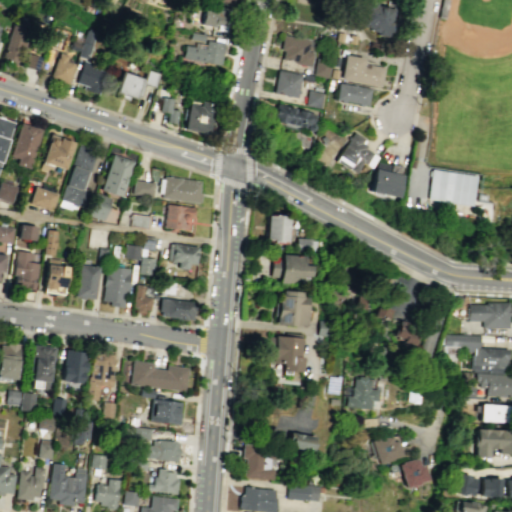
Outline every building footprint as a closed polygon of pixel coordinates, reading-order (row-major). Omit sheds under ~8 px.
[(357,24),(368,26),(367,29),(376,31),(375,34),(384,36),(385,30),(391,31),(393,20),(388,19),(391,7),(361,1),(357,24)] [(225,28),(229,9),(215,6),(214,9),(203,7),(199,23),(225,28)] [(338,44),(341,23),(357,26),(354,46),(338,44)] [(0,56),(11,24),(25,29),(14,61),(0,56)] [(76,56),(86,59),(94,33),(84,30),(76,56)] [(315,41),(282,34),(279,49),(283,50),(282,58),(310,65),(315,41)] [(224,44),(205,40),(204,45),(195,43),(194,47),(183,45),(180,58),(220,65),(224,44)] [(66,54),(56,52),(49,78),(67,82),(72,63),(64,61),(66,54)] [(21,67),(26,53),(39,57),(34,71),(21,67)] [(336,73),(329,71),(334,53),(340,55),(336,73)] [(381,85),(385,66),(362,63),(363,57),(343,54),(339,78),(381,85)] [(313,74),(316,57),(331,60),(327,77),(313,74)] [(73,84),(96,93),(104,71),(81,62),(73,84)] [(112,92),(119,71),(140,78),(142,79),(145,69),(156,73),(152,87),(143,84),(138,97),(134,96),(133,99),(112,92)] [(301,75),(277,71),(273,94),(296,98),(301,75)] [(334,100),(337,82),(369,88),(366,106),(334,100)] [(304,105),(307,90),(323,94),(319,109),(304,105)] [(158,112),(166,112),(165,122),(175,123),(175,110),(169,110),(170,98),(159,97),(158,112)] [(186,103),(180,129),(205,134),(212,103),(196,100),(196,105),(186,103)] [(311,124),(312,127),(311,130),(308,131),(305,130),(304,127),(282,121),(281,123),(273,121),(274,119),(270,118),(275,103),(314,114),(311,124)] [(0,160),(13,122),(0,117),(0,160)] [(6,155),(16,123),(38,130),(26,168),(13,164),(15,158),(6,155)] [(372,153),(364,148),(365,146),(360,142),(363,138),(352,131),(333,160),(353,174),(361,162),(365,164),(372,153)] [(39,161),(48,135),(70,142),(61,169),(39,161)] [(57,205),(69,209),(69,207),(74,208),(75,205),(84,207),(88,194),(85,193),(86,189),(81,188),(86,172),(88,173),(95,150),(76,144),(57,205)] [(99,191),(111,154),(131,161),(119,198),(99,191)] [(368,193),(373,169),(402,175),(396,199),(368,193)] [(425,200),(471,206),(475,174),(429,169),(425,200)] [(158,197),(160,175),(198,180),(195,202),(158,197)] [(129,193),(130,179),(151,182),(150,196),(129,193)] [(0,200),(0,181),(13,186),(8,203),(0,200)] [(25,204),(31,186),(54,194),(48,212),(25,204)] [(101,221),(87,216),(95,193),(108,198),(101,221)] [(161,227),(164,204),(190,207),(187,230),(161,227)] [(127,225),(128,213),(147,215),(145,228),(127,225)] [(262,241),(264,215),(285,217),(283,243),(262,241)] [(33,226),(31,240),(14,238),(16,224),(33,226)] [(0,243),(0,225),(11,227),(8,244),(0,243)] [(40,254),(43,229),(54,230),(50,255),(40,254)] [(140,248),(141,236),(154,238),(152,250),(140,248)] [(311,239),(292,238),(292,250),(311,251),(311,239)] [(169,261),(172,243),(197,247),(194,265),(187,264),(186,269),(177,268),(177,262),(169,261)] [(137,246),(136,259),(121,257),(122,244),(137,246)] [(95,260),(96,247),(105,248),(103,261),(95,260)] [(11,274),(15,250),(29,252),(28,261),(36,263),(32,290),(12,287),(14,275),(11,274)] [(299,255),(276,254),(276,257),(267,256),(267,277),(274,277),(274,282),(305,283),(305,265),(298,264),(299,255)] [(135,274),(137,256),(151,258),(149,275),(135,274)] [(41,289),(45,259),(58,260),(58,265),(65,265),(62,288),(53,287),(52,290),(41,289)] [(71,296),(75,264),(95,266),(91,298),(71,296)] [(101,300),(105,266),(128,269),(123,303),(101,300)] [(130,308),(133,285),(151,287),(148,311),(130,308)] [(273,325),(303,325),(304,291),(274,290),(273,325)] [(157,316),(159,298),(192,302),(190,320),(157,316)] [(480,327),(508,328),(508,303),(466,302),(466,320),(480,320),(480,327)] [(378,304),(393,309),(390,320),(377,316),(378,304)] [(396,318),(410,322),(419,326),(413,345),(404,343),(406,337),(395,335),(397,328),(394,326),(396,318)] [(300,337),(269,335),(267,361),(281,362),(281,371),(298,372),(300,337)] [(17,344),(0,342),(0,377),(15,379),(17,344)] [(53,347),(32,344),(26,386),(47,389),(53,347)] [(59,381),(81,383),(83,352),(62,350),(59,381)] [(97,385),(109,387),(113,354),(90,352),(84,399),(95,400),(97,385)] [(183,390),(185,367),(163,365),(163,369),(151,367),(151,362),(129,360),(127,384),(183,390)] [(485,395),(511,396),(511,373),(476,373),(476,386),(485,386),(485,395)] [(369,388),(369,377),(352,377),(352,387),(346,386),(344,407),(369,408),(369,401),(375,401),(376,389),(369,388)] [(3,402),(4,390),(18,392),(16,403),(3,402)] [(16,410),(16,403),(18,392),(32,393),(30,411),(16,410)] [(47,413),(49,397),(62,398),(59,415),(47,413)] [(147,420),(149,398),(180,402),(177,424),(147,420)] [(98,420),(100,402),(112,403),(110,422),(98,420)] [(511,422),(511,405),(479,404),(479,421),(511,422)] [(34,428),(35,414),(53,416),(51,431),(34,428)] [(87,422),(71,421),(71,441),(87,442),(87,422)] [(129,438),(131,426),(148,428),(147,440),(129,438)] [(511,429),(474,429),(474,457),(488,457),(488,452),(511,452),(511,429)] [(312,435),(288,433),(286,448),(311,450),(312,435)] [(379,463),(401,458),(395,434),(373,440),(379,463)] [(139,444),(138,458),(176,459),(177,440),(150,440),(150,444),(139,444)] [(35,457),(37,442),(49,443),(47,459),(35,457)] [(103,455),(89,453),(87,467),(101,468),(103,455)] [(427,481),(420,457),(399,463),(406,487),(427,481)] [(61,464),(49,463),(45,498),(55,499),(54,502),(79,505),(83,468),(72,467),(71,477),(60,475),(61,464)] [(41,468),(30,466),(29,471),(16,470),(13,497),(37,500),(41,468)] [(145,476),(144,491),(174,493),(175,470),(154,469),(154,477),(145,476)] [(475,476),(455,474),(452,493),(473,495),(475,476)] [(479,496),(498,497),(499,478),(480,477),(479,496)] [(504,497),(511,496),(511,477),(503,479),(504,497)] [(115,479),(104,479),(104,485),(92,484),(91,505),(114,506),(115,479)] [(316,485),(285,483),(284,498),(316,500),(316,485)] [(273,488),(239,487),(238,510),(273,511),(273,488)] [(120,504),(134,506),(135,492),(121,490),(120,504)] [(174,498),(148,495),(147,507),(137,506),(136,511),(166,511),(167,509),(173,510),(174,498)] [(481,511),(483,505),(455,499),(452,511),(481,511)]
